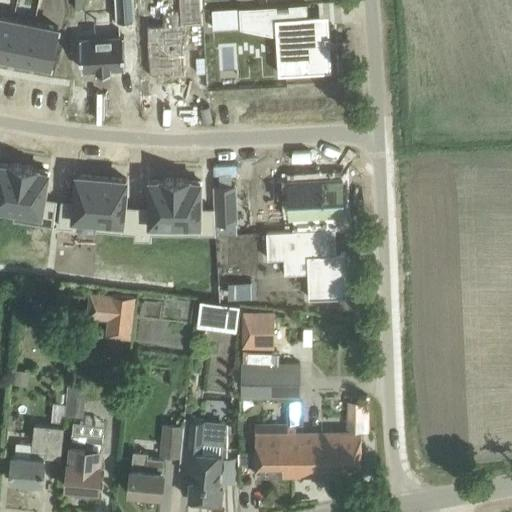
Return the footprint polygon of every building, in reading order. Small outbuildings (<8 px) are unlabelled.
[(125,0),(109,0),(110,16),(126,16),(125,0)] [(306,2),(238,7),(239,26),(239,27),(276,34),(292,38),(293,56),(288,57),(288,72),(312,71),(312,67),(329,66),(328,43),(330,43),(330,34),(329,34),(327,34),(326,28),(308,30),(307,15),(306,2)] [(238,7),(212,8),(213,27),(239,26),(238,7)] [(0,53),(6,55),(14,17),(0,14),(0,53)] [(14,17),(6,55),(11,56),(12,56),(16,57),(27,59),(35,22),(24,19),(14,17)] [(35,22),(27,59),(32,60),(37,61),(51,64),(58,26),(35,22)] [(123,35),(78,36),(79,71),(98,70),(98,75),(108,74),(107,69),(118,68),(125,68),(123,35)] [(0,210),(15,213),(16,213),(24,164),(14,163),(13,164),(0,162),(0,210)] [(15,213),(14,218),(53,224),(57,199),(44,197),(48,170),(37,168),(37,166),(24,164),(16,213),(15,213)] [(62,199),(58,225),(74,226),(75,217),(97,219),(98,219),(102,176),(77,174),(74,200),(62,199)] [(97,219),(96,228),(135,232),(136,232),(137,206),(124,205),(127,178),(102,176),(98,219),(97,219)] [(135,232),(135,238),(151,238),(151,232),(175,232),(175,178),(162,178),(162,179),(150,179),(150,206),(137,206),(136,232),(135,232)] [(175,178),(175,232),(216,233),(214,207),(200,207),(200,180),(189,180),(189,178),(175,178)] [(235,184),(215,185),(217,233),(237,232),(235,184)] [(343,187),(275,190),(276,218),(344,216),(343,187)] [(297,231),(244,234),(244,259),(266,258),(266,283),(321,284),(321,259),(298,258),(297,231)] [(131,338),(135,296),(111,294),(90,291),(87,317),(108,319),(107,336),(131,338)] [(201,298),(197,325),(208,327),(227,329),(236,331),(240,304),(217,300),(201,298)] [(244,313),(244,345),(276,345),(276,313),(244,313)] [(173,372),(186,374),(189,356),(138,348),(133,378),(147,380),(150,362),(174,366),(173,372)] [(244,396),(280,396),(300,396),(300,362),(244,362),(244,396)] [(13,382),(27,384),(28,370),(14,369),(13,382)] [(65,422),(67,393),(59,392),(58,403),(53,402),(52,421),(65,422)] [(290,456),(290,432),(296,431),(296,423),(300,423),(300,402),(287,402),(287,423),(256,424),(256,474),(296,474),(296,455),(290,456)] [(185,418),(183,443),(193,444),(193,448),(189,498),(201,499),(200,503),(221,505),(223,486),(219,486),(222,451),(226,451),(225,421),(206,419),(185,418)] [(179,456),(182,425),(165,423),(162,454),(179,456)] [(61,459),(63,439),(64,428),(34,425),(31,457),(12,455),(10,480),(13,480),(14,484),(24,485),(26,482),(42,483),(45,457),(61,459)] [(98,489),(100,469),(103,442),(103,434),(72,431),(66,486),(98,489)] [(362,474),(361,431),(296,431),(290,432),(290,456),(296,455),(296,474),(362,474)] [(161,495),(163,475),(165,458),(147,457),(148,452),(133,450),(129,492),(161,495)]
